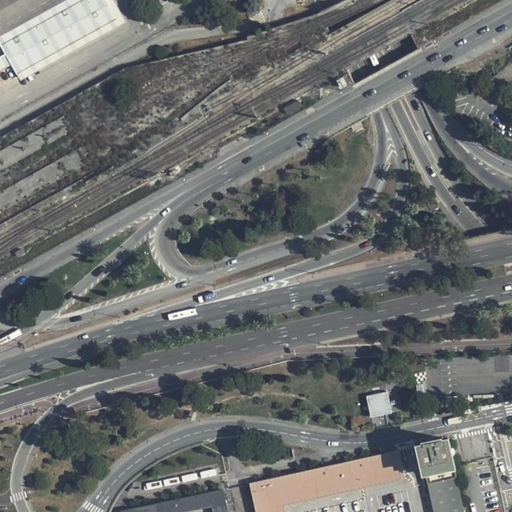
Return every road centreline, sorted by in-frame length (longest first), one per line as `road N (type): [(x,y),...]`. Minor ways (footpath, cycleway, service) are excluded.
road 1 (primary): [(326,0),(400,143),(405,182),(388,228),(369,244),(99,337)]
road 2 (secondary): [(511,410),(359,441),(203,430),(130,465),(92,511)]
road 3 (primary): [(511,246),(99,337)]
road 4 (primary): [(325,0),(380,122),(373,188),(330,230),(208,274)]
road 5 (primary): [(344,0),(429,174),(461,218),(511,263)]
road 6 (primary): [(275,144),(199,177),(0,290)]
road 7 (primary): [(26,511),(19,459),(56,407),(227,346)]
road 8 (primary): [(227,346),(511,284)]
road 9 (primary): [(511,242),(483,218),(440,159),(363,0)]
road 10 (primary): [(275,144),(511,14)]
road 11 (primary): [(0,403),(227,346)]
road 12 (primary): [(34,324),(170,206),(213,182)]
road 13 (primary): [(208,274),(34,324)]
road 14 (primary): [(208,274),(175,264),(165,245),(172,221),(213,182)]
road 15 (primary): [(442,123),(381,0)]
